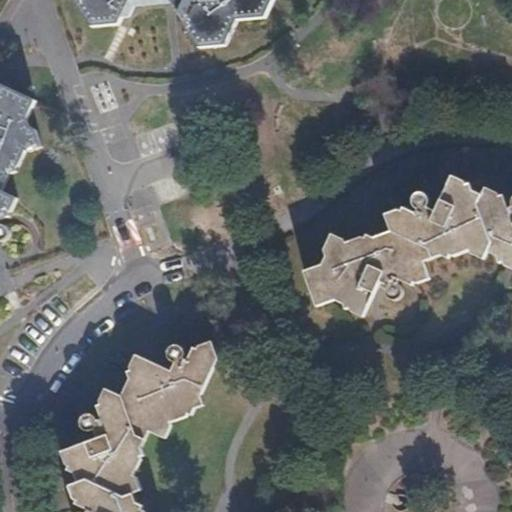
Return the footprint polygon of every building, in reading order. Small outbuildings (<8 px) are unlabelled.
[(77,0),(77,3),(91,26),(120,23),(130,0),(162,0),(167,4),(166,6),(167,10),(168,13),(172,15),(175,15),(180,13),(183,6),(178,0),(77,0)] [(195,0),(188,16),(182,28),(201,49),(225,47),(238,21),(265,18),(272,0),(195,0)] [(0,248),(3,247),(6,245),(8,243),(9,240),(9,236),(8,233),(5,230),(3,228),(0,227),(0,222),(6,220),(14,203),(0,197),(0,193),(8,176),(14,174),(22,156),(40,149),(33,131),(28,133),(23,121),(32,104),(0,89),(0,248)] [(200,134),(176,143),(184,171),(209,162),(200,134)] [(404,208),(386,216),(390,232),(372,240),(367,236),(344,245),(329,236),(322,267),(303,274),(315,307),(334,300),(342,304),(344,310),(360,317),(379,280),(385,282),(385,287),(382,291),(380,294),(380,296),(380,300),(381,302),(383,304),(386,306),(389,307),(392,307),(396,306),(397,304),(399,302),(400,299),(400,296),(399,293),(398,291),(395,289),(393,287),(390,287),(391,284),(410,286),(428,279),(421,261),(441,253),(444,259),(467,251),(482,262),(486,253),(496,258),(498,264),(511,269),(511,197),(511,198),(511,201),(510,203),(511,207),(511,208),(511,210),(509,215),(502,195),(483,185),(480,192),(469,187),(468,182),(452,174),(434,210),(429,207),(432,202),(432,198),(431,194),(428,192),(424,190),(419,190),(415,192),(413,194),(412,198),(412,202),(413,205),(415,208),(419,210),(417,214),(404,208)] [(144,511),(142,504),(134,502),(131,492),(141,487),(132,477),(142,453),(137,451),(145,431),(163,438),(171,419),(191,413),(188,406),(202,407),(198,396),(216,357),(210,341),(193,346),(183,368),(178,368),(178,364),(182,361),(184,359),(185,356),(186,353),(185,348),(183,346),(180,344),(177,343),(173,344),(170,345),(168,347),(166,350),(166,354),(167,357),(168,359),(171,361),(167,370),(134,354),(126,369),(130,381),(121,395),(104,387),(98,396),(99,401),(95,403),(100,415),(97,416),(96,414),(93,412),(90,411),(87,411),(83,412),(80,413),(79,415),(78,418),(78,422),(79,425),(81,428),(84,429),(87,430),(90,430),(94,429),(97,437),(57,451),(63,469),(70,473),(73,481),(68,485),(73,501),(90,510),(89,511),(85,511),(84,511),(82,509),(80,508),(76,509),(72,511),(71,511),(144,511)]
